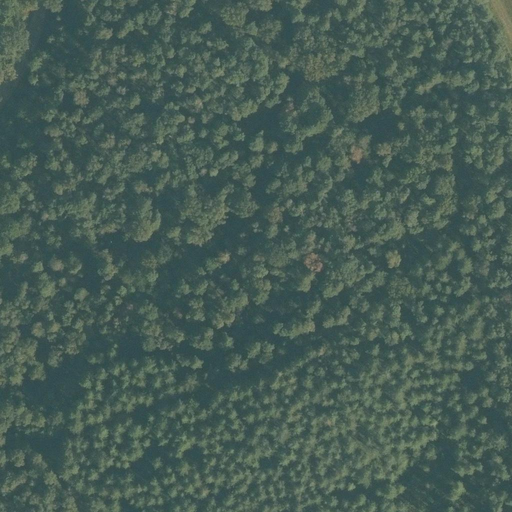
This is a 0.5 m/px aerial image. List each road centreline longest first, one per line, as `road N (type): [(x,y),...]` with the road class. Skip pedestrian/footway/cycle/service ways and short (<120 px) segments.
road 1 (track): [(453,212),(330,330),(192,397),(56,436),(0,388)]
road 2 (track): [(449,193),(511,473)]
road 3 (track): [(243,0),(449,193)]
